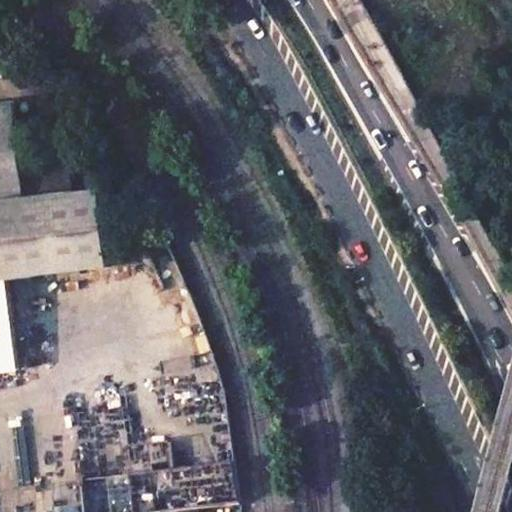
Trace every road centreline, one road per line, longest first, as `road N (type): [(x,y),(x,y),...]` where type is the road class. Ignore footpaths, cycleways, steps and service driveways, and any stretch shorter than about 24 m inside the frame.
road 1 (primary): [(228,0),(355,226),(494,511)]
road 2 (primary): [(511,374),(307,0)]
